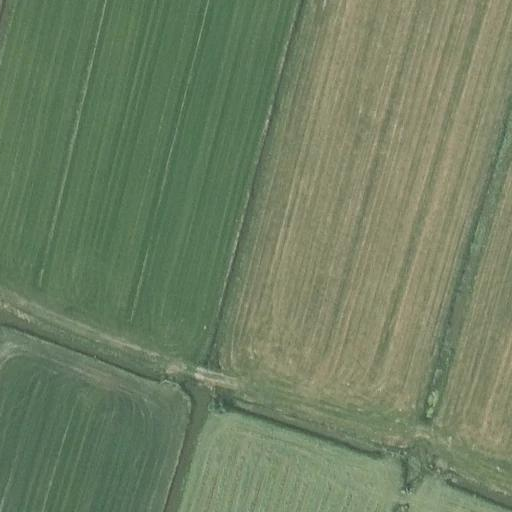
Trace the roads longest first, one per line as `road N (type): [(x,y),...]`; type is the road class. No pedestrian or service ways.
road 1 (track): [(511,467),(411,427),(179,364)]
road 2 (track): [(179,364),(0,292)]
